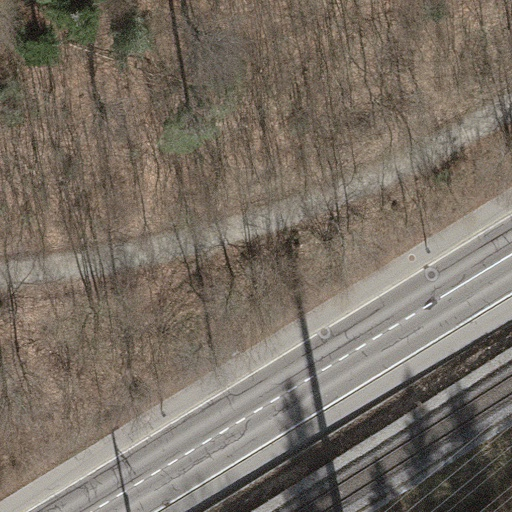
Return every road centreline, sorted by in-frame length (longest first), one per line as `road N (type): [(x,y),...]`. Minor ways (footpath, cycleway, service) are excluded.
road 1 (track): [(0,273),(88,265),(229,230),(403,166),(511,105)]
road 2 (primary): [(511,256),(99,511)]
